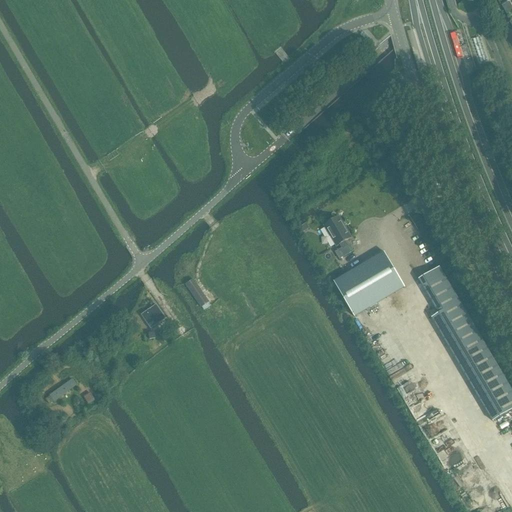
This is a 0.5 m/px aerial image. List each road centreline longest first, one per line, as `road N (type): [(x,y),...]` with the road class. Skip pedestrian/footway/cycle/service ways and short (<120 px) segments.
road 1 (unclassified): [(511,311),(441,159),(393,13)]
road 2 (primary): [(417,0),(511,258)]
road 3 (unclassified): [(247,170),(443,0)]
road 4 (unclassified): [(247,170),(234,146),(242,115),(339,32),(393,13)]
road 5 (primary): [(511,224),(432,0)]
road 6 (unclassified): [(142,264),(0,387)]
road 7 (track): [(87,174),(220,82)]
road 8 (unclassified): [(142,264),(247,170)]
